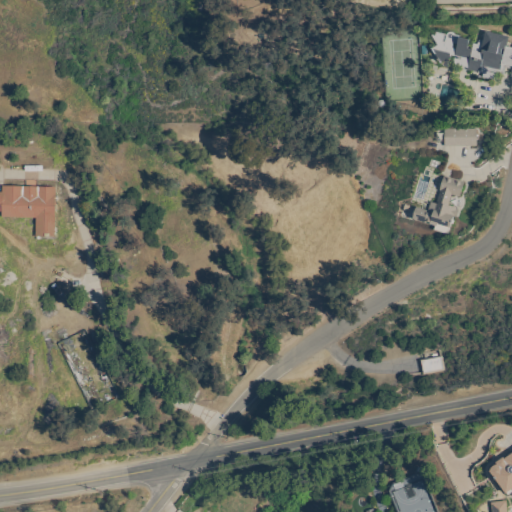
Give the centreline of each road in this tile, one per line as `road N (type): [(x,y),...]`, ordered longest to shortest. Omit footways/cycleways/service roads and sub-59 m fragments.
road 1 (tertiary): [(152,511),(232,415),(325,336),(492,242),(511,204)]
road 2 (secondary): [(190,462),(511,398)]
road 3 (secondary): [(0,495),(190,462)]
